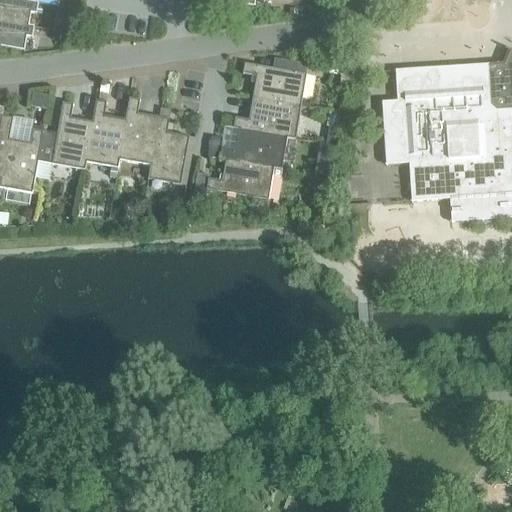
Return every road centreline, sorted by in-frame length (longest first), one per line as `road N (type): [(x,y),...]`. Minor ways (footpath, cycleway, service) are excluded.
road 1 (residential): [(0,73),(176,48)]
road 2 (residential): [(220,43),(322,23),(353,0)]
